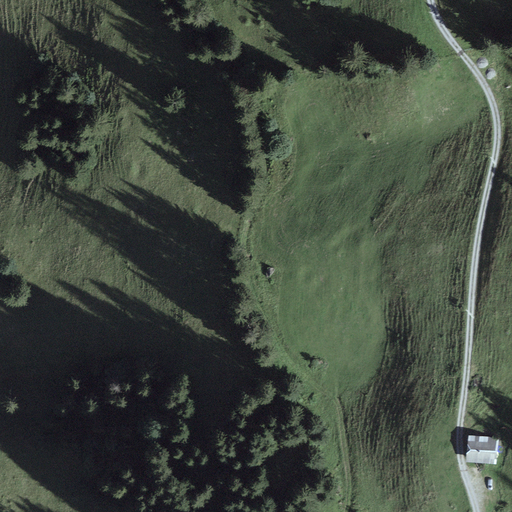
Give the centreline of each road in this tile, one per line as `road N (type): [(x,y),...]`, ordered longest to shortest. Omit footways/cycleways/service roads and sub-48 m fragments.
road 1 (track): [(348,511),(338,402),(289,363),(260,308),(249,262),(250,229),(269,181),(259,121),(173,0)]
road 2 (unclassified): [(432,0),(498,117),(459,452),(477,511)]
